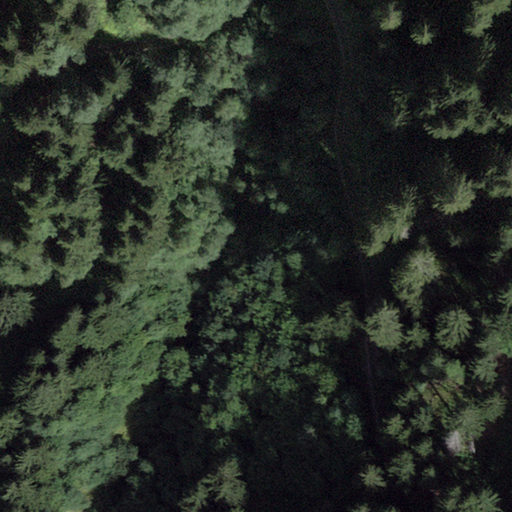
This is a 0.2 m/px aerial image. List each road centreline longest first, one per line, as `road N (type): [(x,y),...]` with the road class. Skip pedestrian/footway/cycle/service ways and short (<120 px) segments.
road 1 (track): [(387,511),(370,293),(341,145),(350,57),(330,0)]
road 2 (track): [(247,0),(210,26),(0,89)]
